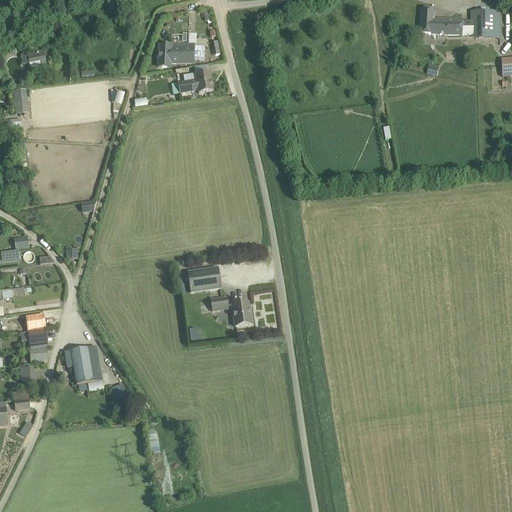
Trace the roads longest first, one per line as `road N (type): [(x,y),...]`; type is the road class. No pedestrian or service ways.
road 1 (unclassified): [(315,511),(268,209),(217,6)]
road 2 (track): [(74,290),(155,22)]
road 3 (track): [(0,507),(37,428),(74,290)]
